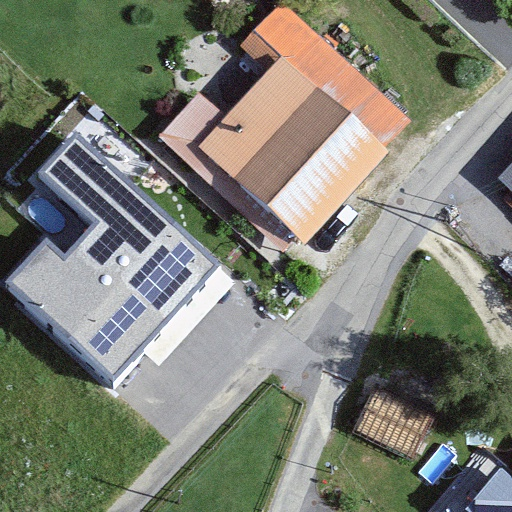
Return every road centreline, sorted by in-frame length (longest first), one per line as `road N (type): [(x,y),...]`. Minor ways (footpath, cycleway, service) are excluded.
road 1 (track): [(116,511),(332,298)]
road 2 (track): [(276,511),(326,389),(332,298)]
road 3 (unknown): [(428,194),(511,334)]
